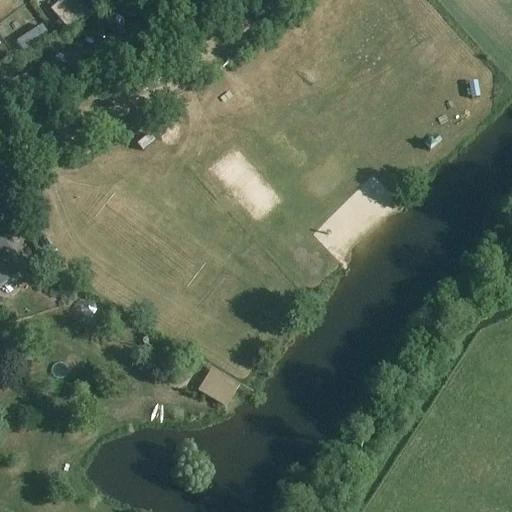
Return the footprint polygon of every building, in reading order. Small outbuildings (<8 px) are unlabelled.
[(38,0),(22,0),(22,1),(48,24),(56,16),(38,0)] [(0,43),(4,51),(14,45),(0,21),(0,43)] [(61,25),(54,32),(60,39),(67,32),(61,25)] [(176,36),(149,49),(155,62),(182,49),(176,36)] [(9,196),(0,203),(0,217),(16,204),(9,196)] [(0,288),(24,269),(0,240),(0,288)]
